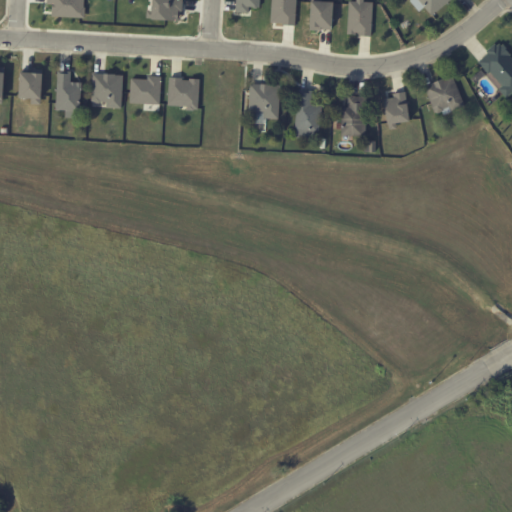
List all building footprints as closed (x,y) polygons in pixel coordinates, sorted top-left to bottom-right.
[(83,0),(44,0),(44,4),(50,5),(49,17),(83,18),(83,0)] [(175,21),(175,12),(180,12),(180,0),(147,0),(148,20),(175,21)] [(259,0),(234,0),(234,12),(248,13),(248,8),(260,8),(259,0)] [(295,0),(269,0),(269,24),(294,25),(295,0)] [(371,2),(362,2),(362,0),(347,0),(346,35),(370,36),(371,2)] [(430,17),(448,0),(407,0),(418,12),(423,8),(430,17)] [(330,30),(331,2),(307,1),(306,29),(330,30)] [(476,61),(499,87),(497,89),(504,98),(511,90),(511,57),(498,42),(476,61)] [(29,104),(38,104),(38,73),(16,72),(15,98),(29,99),(29,104)] [(56,73),(54,110),(78,111),(79,82),(69,82),(69,73),(56,73)] [(122,75),(91,73),(90,103),(104,103),(104,108),(120,108),(122,75)] [(463,105),(452,74),(423,86),(434,116),(463,105)] [(159,77),(146,76),(146,79),(129,79),(128,103),(158,104),(159,77)] [(184,106),(184,109),(197,109),(197,79),(167,78),(166,106),(184,106)] [(262,119),(278,118),(277,84),(246,85),(247,113),(261,113),(262,119)] [(315,93),(308,89),(288,129),(311,140),(328,107),(312,99),(315,93)] [(407,122),(404,92),(390,93),(391,98),(381,99),(384,125),(407,122)] [(346,108),(340,107),(339,135),(365,136),(365,97),(346,96),(346,108)]
